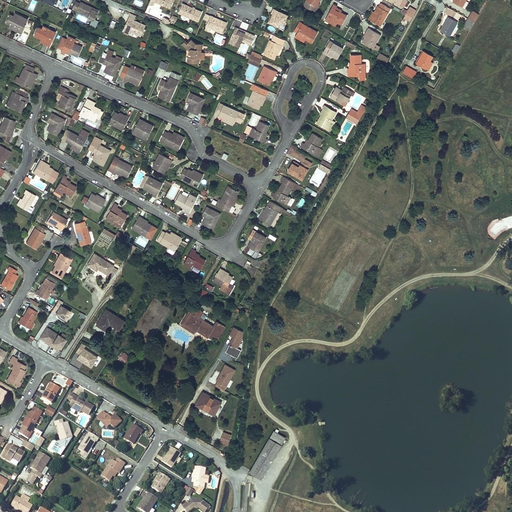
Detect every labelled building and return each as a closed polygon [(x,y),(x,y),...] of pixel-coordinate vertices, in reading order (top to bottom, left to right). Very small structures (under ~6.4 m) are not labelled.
[(154,0),(154,1),(170,8),(173,0),(154,0)] [(306,0),(303,5),(313,11),(318,4),(319,0),(306,0)] [(89,7),(89,6),(80,1),(79,3),(76,1),(72,9),(88,16),(88,17),(94,20),(98,12),(89,7)] [(201,12),(182,3),(178,13),(197,21),(201,12)] [(374,12),(370,20),(380,25),(390,8),(381,3),(379,6),(378,6),(374,12)] [(340,12),(335,9),(336,8),(337,6),(333,4),(325,20),(332,24),(334,20),(342,24),(347,16),(340,12)] [(406,13),(412,17),(416,10),(410,6),(407,11),(406,13)] [(269,23),(271,24),(273,24),(274,24),(275,26),(277,27),(279,23),(282,25),(287,13),(274,8),(271,14),(273,15),(269,23)] [(473,11),(468,19),(475,22),(480,14),(473,11)] [(6,22),(11,24),(17,27),(16,30),(22,32),(28,19),(15,13),(14,16),(10,14),(6,22)] [(227,22),(210,15),(206,26),(222,33),(227,22)] [(146,25),(128,17),(127,21),(128,22),(125,29),(141,36),(146,25)] [(449,17),(441,31),(450,36),(458,23),(449,17)] [(468,19),(464,27),(470,31),(475,22),(468,19)] [(295,37),(300,40),(302,37),(305,39),(312,43),(318,32),(307,27),(306,28),(302,26),(303,24),(299,22),(294,31),(297,32),(295,37)] [(35,35),(42,38),(45,40),(44,43),(50,45),(55,34),(50,32),(51,30),(43,26),(42,29),(38,27),(35,35)] [(256,36),(245,32),(245,33),(238,30),(239,29),(235,27),(230,39),(241,43),(242,41),(252,45),(256,36)] [(367,33),(365,37),(362,42),(373,48),(375,44),(380,34),(368,27),(366,32),(367,33)] [(274,35),(272,40),(283,45),(285,40),(274,35)] [(65,54),(66,52),(67,51),(71,53),(78,56),(82,47),(74,43),(76,40),(68,36),(61,52),(65,54)] [(196,57),(199,57),(200,51),(200,43),(194,43),(189,39),(186,44),(185,45),(188,47),(186,48),(186,49),(189,50),(188,52),(185,52),(184,61),(195,62),(196,57)] [(274,59),(276,54),(279,49),(280,49),(281,49),(283,46),(270,40),(264,54),(274,59)] [(326,54),(327,52),(333,55),(337,58),(343,48),(329,41),(323,52),(326,54)] [(92,42),(88,51),(93,52),(96,44),(92,42)] [(99,61),(103,63),(107,65),(109,66),(106,72),(114,76),(122,57),(119,56),(117,59),(111,57),(113,52),(108,50),(105,58),(101,56),(99,61)] [(416,62),(418,64),(422,56),(421,56),(424,52),(423,51),(416,62)] [(422,56),(418,64),(426,68),(430,61),(432,57),(424,52),(421,56),(422,56)] [(253,65),(257,57),(255,56),(253,55),(252,54),(248,63),(253,65)] [(352,63),(352,67),(349,67),(347,68),(348,72),(348,77),(360,76),(360,80),(366,80),(365,64),(361,64),(361,55),(351,55),(352,63)] [(259,67),(262,59),(260,58),(258,57),(257,57),(253,65),(259,67)] [(161,61),(159,66),(166,70),(168,64),(161,61)] [(125,77),(129,68),(129,67),(124,65),(123,68),(120,75),(125,77)] [(143,74),(145,70),(132,65),(130,69),(143,74)] [(268,85),(271,81),(273,75),(275,75),(275,76),(277,72),(264,66),(258,81),(268,85)] [(406,66),(403,72),(413,78),(417,72),(406,66)] [(19,78),(17,82),(28,87),(33,76),(35,78),(36,78),(38,75),(32,72),(24,68),(19,78)] [(126,83),(127,81),(128,80),(139,85),(143,74),(130,69),(129,68),(125,77),(123,81),(126,83)] [(198,82),(203,75),(198,72),(194,79),(198,82)] [(169,101),(176,86),(178,80),(170,76),(168,82),(162,79),(158,88),(162,89),(164,90),(160,97),(169,101)] [(258,109),(260,104),(263,99),(264,99),(265,100),(266,96),(269,91),(256,85),(254,90),(248,105),(258,109)] [(341,92),(335,89),(330,97),(345,105),(352,91),(345,87),(342,91),(341,92)] [(16,93),(9,107),(20,111),(22,106),(25,101),(26,102),(28,98),(26,97),(28,93),(18,88),(16,93)] [(70,111),(77,97),(69,93),(70,91),(66,89),(65,91),(63,95),(64,95),(61,101),(59,106),(70,111)] [(7,106),(9,107),(16,93),(13,91),(7,106)] [(192,103),(189,110),(197,114),(204,99),(190,92),(186,101),(190,102),(192,103)] [(87,99),(79,114),(87,118),(88,115),(96,119),(101,110),(94,106),(95,103),(87,99)] [(219,116),(223,117),(234,122),(239,112),(220,103),(216,113),(219,115),(219,116)] [(324,110),(322,115),(317,123),(326,129),(332,119),(336,112),(325,105),(323,109),(324,110)] [(362,105),(358,112),(362,115),(367,107),(362,105)] [(349,113),(360,119),(362,115),(358,112),(352,109),(349,113)] [(124,117),(119,114),(114,112),(109,123),(123,130),(129,117),(125,115),(125,116),(124,117)] [(53,124),(50,131),(58,135),(65,120),(51,113),(47,121),(51,123),(53,124)] [(357,124),(360,119),(349,113),(347,118),(357,124)] [(13,133),(11,132),(13,126),(15,121),(5,117),(0,127),(0,134),(6,137),(7,135),(11,136),(13,133)] [(205,126),(208,119),(202,117),(199,123),(205,126)] [(139,119),(133,132),(147,139),(152,128),(142,123),(143,121),(139,119)] [(331,131),(336,122),(332,119),(326,129),(331,131)] [(266,133),(269,125),(260,121),(256,129),(253,128),(248,125),(246,129),(251,131),(250,135),(265,142),(267,139),(265,138),(264,137),(266,133)] [(66,140),(74,144),(78,146),(77,148),(76,150),(79,152),(88,136),(81,132),(79,136),(71,131),(66,140)] [(183,140),(173,134),(168,132),(168,133),(164,131),(160,140),(178,150),(183,140)] [(147,139),(133,132),(132,133),(146,140),(147,139)] [(306,144),(305,144),(303,143),(301,146),(316,155),(320,148),(317,146),(321,138),(312,133),(308,140),(306,144)] [(103,165),(111,150),(101,145),(103,141),(95,137),(89,149),(97,153),(99,154),(95,160),(103,165)] [(0,146),(0,167),(0,168),(3,164),(2,163),(5,157),(6,158),(7,159),(12,151),(1,145),(0,146)] [(163,172),(165,168),(168,162),(170,163),(172,160),(160,154),(153,167),(163,172)] [(116,174),(116,173),(117,171),(123,174),(127,176),(133,166),(119,159),(120,158),(116,156),(109,169),(113,171),(112,172),(116,174)] [(41,160),(34,172),(53,183),(58,173),(53,170),(53,169),(48,166),(43,163),(44,162),(41,160)] [(299,167),(292,163),(288,171),(302,180),(310,166),(302,162),(300,165),(299,167)] [(203,176),(193,171),(189,169),(188,170),(185,168),(180,177),(184,179),(183,179),(198,186),(203,176)] [(54,190),(55,190),(61,194),(63,191),(71,195),(76,187),(69,183),(65,180),(65,179),(66,177),(63,175),(54,190)] [(147,179),(143,187),(148,190),(154,193),(153,194),(152,195),(156,197),(163,184),(146,175),(144,177),(147,179)] [(276,194),(275,193),(274,192),(271,196),(286,204),(290,197),(287,195),(292,188),(303,194),(305,189),(283,177),(281,181),(283,183),(279,190),(276,194)] [(219,198),(216,205),(223,209),(226,203),(232,205),(233,206),(235,202),(233,201),(236,195),(238,191),(228,186),(221,199),(219,198)] [(22,199),(18,205),(27,210),(35,195),(26,189),(24,193),(25,193),(22,199)] [(81,201),(84,203),(90,206),(98,211),(105,199),(102,198),(101,199),(95,196),(91,193),(88,198),(84,196),(81,201)] [(175,202),(182,205),(187,208),(186,210),(186,211),(189,213),(197,197),(190,194),(188,197),(180,193),(175,202)] [(302,208),(306,201),(301,199),(298,206),(302,208)] [(262,215),(260,214),(258,217),(270,224),(278,211),(280,213),(281,211),(283,208),(270,201),(265,209),(262,215)] [(121,211),(116,208),(117,207),(118,205),(114,203),(106,218),(113,222),(114,219),(122,224),(127,215),(121,211)] [(226,203),(223,209),(224,209),(228,212),(232,205),(226,203)] [(208,218),(205,224),(213,229),(220,214),(207,207),(202,215),(206,217),(208,218)] [(52,211),(47,220),(53,224),(58,227),(57,228),(61,231),(67,221),(52,211)] [(147,223),(142,220),(143,218),(139,216),(132,228),(146,235),(151,225),(147,223)] [(75,227),(76,232),(77,231),(82,244),(91,241),(85,224),(85,225),(83,220),(74,223),(76,227),(75,227)] [(36,248),(39,243),(38,242),(42,236),(43,237),(45,234),(35,228),(26,243),(36,248)] [(104,228),(100,235),(111,242),(116,235),(104,228)] [(254,241),(250,247),(258,252),(266,237),(253,230),(248,237),(252,240),(254,241)] [(181,241),(170,234),(166,232),(166,233),(163,231),(157,240),(175,251),(181,241)] [(172,232),(170,234),(181,241),(182,238),(172,232)] [(198,256),(194,254),(195,252),(196,251),(192,249),(183,264),(191,268),(193,265),(200,269),(205,261),(198,256)] [(59,258),(56,265),(52,271),(61,277),(72,259),(61,252),(58,257),(59,258)] [(95,254),(88,265),(97,270),(98,268),(100,269),(108,274),(109,273),(111,270),(112,271),(116,274),(118,270),(113,266),(95,254)] [(1,284),(8,289),(12,283),(13,283),(18,275),(15,273),(17,270),(10,265),(7,269),(9,270),(1,284)] [(228,275),(222,272),(223,270),(220,268),(213,280),(222,285),(219,289),(229,294),(234,286),(229,283),(232,278),(228,275)] [(57,279),(48,274),(46,277),(55,282),(57,279)] [(42,286),(41,286),(39,289),(38,288),(35,292),(46,298),(55,282),(46,277),(43,283),(44,283),(42,286)] [(211,292),(214,287),(207,283),(204,288),(211,292)] [(205,299),(209,292),(204,289),(200,296),(205,299)] [(26,296),(25,298),(35,304),(37,302),(31,298),(30,299),(26,296)] [(63,301),(59,299),(52,310),(65,319),(70,311),(60,305),(63,301)] [(19,323),(27,329),(31,323),(37,313),(28,307),(19,323)] [(192,313),(185,324),(196,330),(196,331),(197,330),(208,337),(209,335),(217,340),(225,327),(217,321),(214,327),(204,321),(199,318),(201,315),(203,312),(195,308),(192,313)] [(107,309),(97,325),(105,330),(110,324),(119,330),(125,321),(116,315),(107,309)] [(196,330),(185,324),(192,313),(189,311),(181,325),(194,333),(196,330)] [(46,327),(40,336),(58,346),(63,338),(56,334),(57,333),(46,327)] [(240,344),(245,332),(234,328),(224,352),(238,358),(241,350),(240,350),(242,345),(240,344)] [(86,346),(82,343),(77,352),(81,355),(78,359),(92,367),(98,357),(84,349),(86,346)] [(129,357),(123,351),(117,357),(123,363),(129,357)] [(13,371),(7,382),(18,389),(21,384),(19,382),(25,372),(24,371),(26,367),(17,362),(19,360),(14,357),(10,364),(14,366),(12,370),(13,371)] [(212,375),(216,377),(223,364),(219,362),(212,375)] [(223,364),(216,377),(224,382),(231,369),(231,368),(223,364)] [(65,380),(60,378),(61,377),(56,374),(54,380),(63,384),(65,380)] [(47,394),(46,393),(41,400),(51,406),(60,391),(52,386),(47,394)] [(203,392),(197,405),(214,414),(221,402),(203,392)] [(75,399),(72,404),(70,408),(74,410),(72,412),(80,416),(81,414),(88,419),(93,410),(85,406),(84,407),(78,403),(79,401),(75,399)] [(27,421),(22,429),(18,436),(28,441),(32,435),(30,434),(42,415),(33,410),(31,414),(30,413),(25,420),(27,421)] [(96,421),(105,429),(108,429),(110,428),(114,431),(121,425),(114,418),(111,421),(109,421),(109,419),(107,417),(106,418),(103,415),(96,421)] [(61,423),(53,425),(54,429),(56,429),(61,444),(68,441),(71,440),(66,426),(63,427),(61,423)] [(132,427),(124,442),(132,447),(139,436),(140,437),(142,433),(132,427)] [(274,431),(250,472),(261,478),(285,438),(274,431)] [(220,442),(228,445),(232,435),(223,432),(220,442)] [(78,451),(81,453),(90,437),(88,435),(78,451)] [(90,437),(81,453),(88,458),(92,451),(91,450),(95,443),(96,444),(98,441),(90,437)] [(45,442),(40,439),(35,447),(35,448),(40,451),(45,442)] [(7,456),(5,460),(10,463),(12,460),(19,464),(25,455),(18,450),(17,451),(12,448),(11,449),(8,447),(3,454),(5,455),(7,456)] [(172,469),(181,455),(171,448),(168,453),(165,459),(164,458),(162,462),(172,469)] [(40,475),(49,460),(39,454),(30,470),(33,471),(31,475),(39,480),(42,476),(40,475)] [(109,483),(112,478),(115,474),(117,475),(119,476),(124,467),(117,462),(115,465),(111,463),(101,478),(109,483)] [(197,468),(196,473),(195,475),(195,479),(194,482),(193,486),(200,488),(204,489),(205,484),(204,484),(206,477),(207,469),(199,468),(197,468)] [(158,479),(155,484),(152,489),(161,494),(170,481),(159,474),(157,478),(158,479)] [(0,494),(1,495),(8,482),(0,477),(0,494)] [(20,492),(32,497),(34,491),(22,486),(20,492)] [(142,511),(150,511),(158,500),(149,494),(143,503),(139,510),(142,511)] [(22,497),(19,501),(27,506),(29,501),(22,497)] [(16,499),(11,508),(17,511),(30,511),(32,509),(27,506),(19,501),(16,499)] [(202,511),(204,511),(209,506),(202,500),(192,500),(182,507),(185,511),(190,511),(195,509),(198,509),(202,511)]
